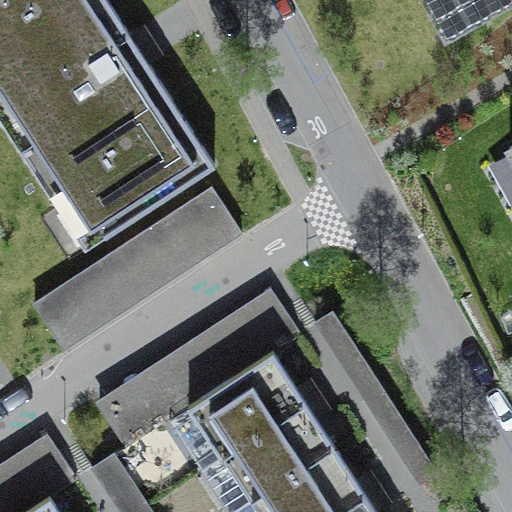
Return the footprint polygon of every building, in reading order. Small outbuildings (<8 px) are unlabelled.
[(107,0),(0,0),(0,71),(2,75),(0,76),(0,116),(12,109),(32,139),(40,134),(56,159),(36,172),(58,207),(79,193),(104,233),(212,164),(107,0)] [(428,0),(447,33),(505,0),(428,0)] [(203,182),(30,291),(52,326),(226,217),(203,182)] [(270,288),(96,402),(125,446),(299,332),(270,288)] [(188,405),(222,456),(306,401),(273,350),(188,405)] [(335,445),(306,401),(222,456),(250,500),(335,445)] [(41,435),(0,461),(0,511),(21,511),(71,480),(41,435)] [(337,511),(366,493),(335,445),(250,500),(258,511),(337,511)] [(378,511),(366,493),(337,511),(378,511)] [(23,511),(61,511),(50,495),(23,511)]
